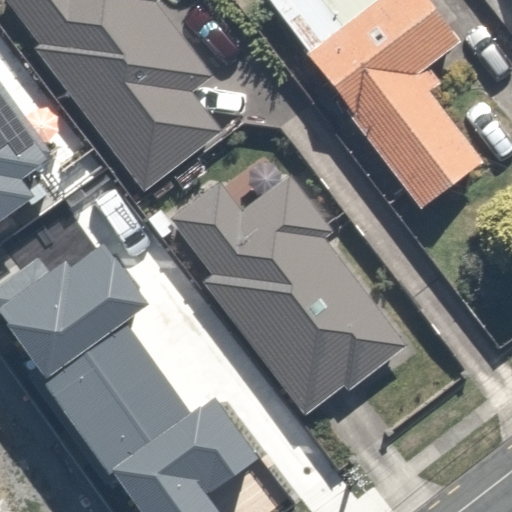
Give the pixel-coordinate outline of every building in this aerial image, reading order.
[(0,0),(0,8),(127,186),(212,125),(187,90),(205,77),(149,0),(0,0)] [(257,0),(298,55),(373,0),(257,0)] [(421,0),(373,0),(298,55),(407,203),(471,156),(422,89),(439,77),(418,50),(444,31),(421,0)] [(0,100),(22,85),(0,54),(0,100)] [(256,141),(155,221),(190,264),(174,277),(287,419),(404,327),(256,141)] [(0,300),(0,324),(111,457),(142,431),(154,445),(213,395),(78,235),(0,300)] [(0,511),(1,511),(55,472),(0,398),(0,381),(0,380),(0,511)] [(117,511),(103,489),(66,511),(117,511)]
